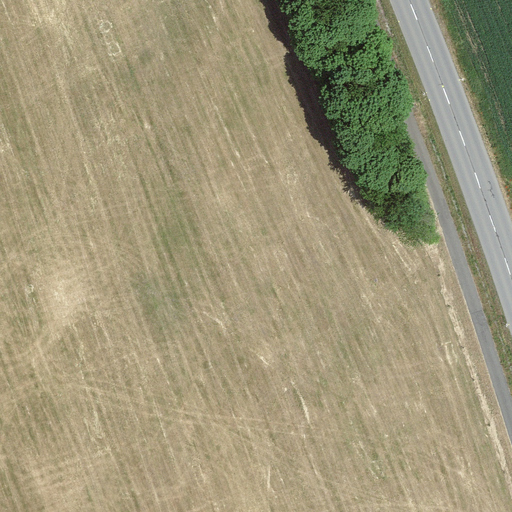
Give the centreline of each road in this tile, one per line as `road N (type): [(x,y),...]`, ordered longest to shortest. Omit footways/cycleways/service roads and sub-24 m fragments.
road 1 (track): [(361,0),(511,419)]
road 2 (primary): [(408,0),(511,280)]
